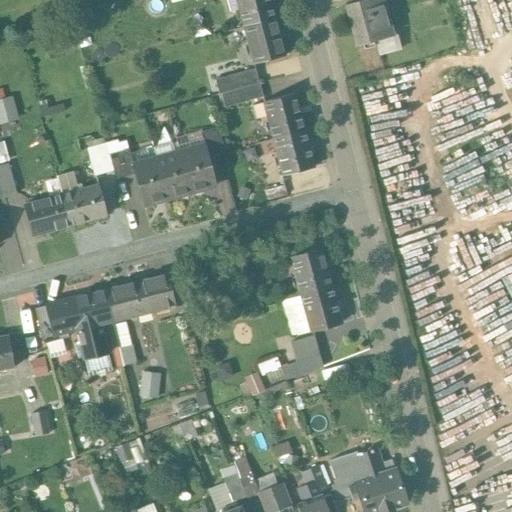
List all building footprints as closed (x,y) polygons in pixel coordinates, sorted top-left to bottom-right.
[(270,0),(237,0),(244,26),(275,17),(270,0)] [(382,0),(363,0),(346,5),(357,45),(392,35),(382,0)] [(244,26),(243,26),(253,63),(285,54),(275,17),(244,26)] [(255,67),(214,78),(218,94),(220,93),(259,83),(255,67)] [(259,83),(220,93),(224,107),(263,97),(259,83)] [(294,93),(263,101),(273,139),(304,131),(294,93)] [(0,123),(18,121),(14,96),(0,98),(0,123)] [(217,126),(199,131),(204,145),(205,145),(208,156),(224,152),(217,126)] [(304,131),(273,139),(283,174),(313,166),(304,131)] [(105,142),(89,146),(97,175),(113,170),(108,154),(105,142)] [(204,145),(179,152),(190,192),(216,185),(208,156),(205,145),(204,145)] [(129,148),(108,154),(113,170),(115,179),(135,173),(132,165),(134,165),(129,148)] [(179,152),(156,159),(168,199),(190,192),(179,152)] [(134,165),(132,165),(135,173),(144,205),(168,199),(156,159),(134,165)] [(9,163),(0,165),(0,182),(4,197),(17,193),(9,163)] [(97,184),(61,194),(69,224),(105,215),(97,184)] [(284,184),(265,189),(267,199),(286,194),(284,184)] [(61,194),(24,204),(33,234),(69,224),(61,194)] [(306,233),(285,239),(288,250),(309,244),(306,233)] [(320,250),(291,258),(301,294),(330,286),(320,250)] [(168,274),(106,289),(113,320),(176,305),(168,274)] [(330,286),(301,294),(311,331),(340,323),(330,286)] [(106,289),(68,299),(76,330),(77,330),(84,359),(108,353),(101,324),(113,320),(106,289)] [(314,336),(291,342),(296,361),(319,355),(314,336)] [(7,337),(0,338),(0,370),(13,368),(7,337)] [(133,345),(120,348),(124,364),(137,361),(133,345)] [(143,371),(141,396),(159,397),(161,372),(143,371)] [(44,411),(30,414),(34,435),(48,432),(44,411)] [(376,451),(348,459),(356,482),(383,473),(376,451)] [(319,466),(301,473),(305,485),(296,489),(302,503),(295,505),(298,511),(327,511),(321,496),(329,493),(319,466)] [(383,473),(356,482),(359,493),(365,511),(385,511),(393,510),(392,509),(404,505),(406,505),(395,470),(383,473)] [(273,472),(257,479),(261,489),(277,482),(273,472)] [(251,473),(238,478),(246,497),(258,492),(251,473)] [(237,474),(223,479),(232,502),(246,497),(238,478),(237,474)] [(280,483),(260,491),(267,511),(298,511),(295,505),(289,507),(280,483)] [(365,511),(359,493),(333,502),(336,511),(365,511)]
